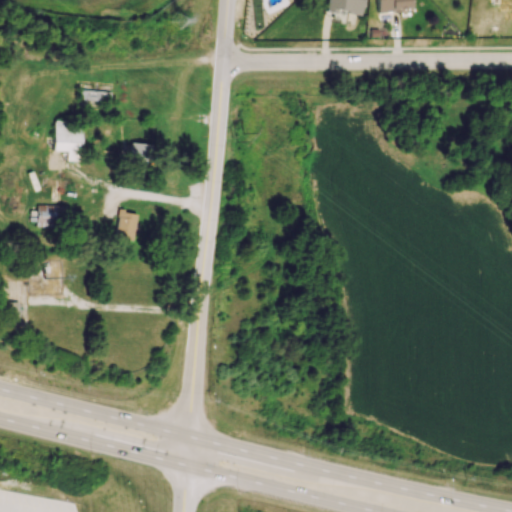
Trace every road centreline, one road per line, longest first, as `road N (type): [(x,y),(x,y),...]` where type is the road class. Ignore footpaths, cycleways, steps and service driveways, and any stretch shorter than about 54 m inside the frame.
road 1 (tertiary): [(221,61),(185,465)]
road 2 (primary): [(511,511),(187,436)]
road 3 (tertiary): [(221,61),(511,59)]
road 4 (primary): [(185,465),(374,511)]
road 5 (primary): [(187,436),(0,388)]
road 6 (primary): [(0,418),(185,465)]
